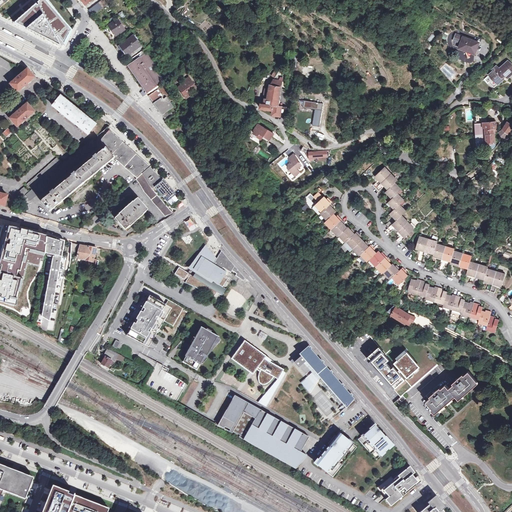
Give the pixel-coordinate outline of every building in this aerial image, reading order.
[(0,0),(0,8),(9,0),(0,0)] [(60,0),(22,0),(3,16),(60,47),(64,46),(78,20),(60,0)] [(109,2),(107,0),(101,0),(89,10),(93,16),(109,2)] [(467,17),(464,21),(475,28),(477,24),(467,17)] [(126,23),(121,18),(110,25),(117,35),(126,29),(123,25),(126,23)] [(472,50),(476,40),(461,33),(456,44),(461,47),(462,45),(472,50)] [(130,61),(132,59),(143,50),(145,49),(135,35),(125,43),(126,44),(121,48),(130,61)] [(134,75),(147,94),(163,83),(166,81),(147,54),(146,55),(143,50),(132,59),(134,62),(128,67),(134,75)] [(0,64),(11,71),(14,65),(0,56),(0,64)] [(511,64),(511,62),(510,59),(500,65),(498,62),(495,64),(496,65),(491,68),(495,75),(497,74),(499,78),(508,73),(509,75),(511,72),(511,66),(511,65),(511,64)] [(11,84),(18,92),(35,77),(28,68),(11,84)] [(190,79),(185,83),(178,88),(185,97),(190,94),(189,94),(191,92),(191,93),(192,93),(196,90),(197,89),(190,79)] [(282,86),(282,81),(275,80),(274,85),(270,85),(268,97),(265,97),(265,100),(261,100),(260,108),(273,110),(273,115),(281,116),(281,113),(282,105),(279,105),(280,86),(282,86)] [(5,88),(0,92),(0,93),(4,99),(10,94),(5,88)] [(185,97),(178,88),(175,90),(183,101),(197,91),(196,90),(192,93),(191,93),(191,92),(189,94),(190,94),(185,97)] [(166,122),(175,115),(163,98),(164,97),(158,89),(148,96),(166,122)] [(78,128),(82,132),(84,130),(88,134),(95,124),(61,97),(56,103),(55,102),(53,104),(54,105),(53,106),(60,112),(59,113),(64,117),(65,116),(79,127),(78,128)] [(324,104),(305,101),(304,107),(316,109),(313,125),(320,127),(324,104)] [(28,103),(10,118),(18,127),(35,112),(28,103)] [(476,123),(476,135),(496,134),(499,133),(498,122),(476,123)] [(263,139),(269,143),(274,134),(269,130),(268,131),(264,128),(259,124),(255,131),(256,131),(255,133),(259,136),(258,137),(263,140),(263,139)] [(108,133),(147,169),(150,167),(112,132),(110,131),(108,133)] [(143,173),(147,169),(108,133),(103,138),(103,140),(103,141),(103,142),(105,145),(107,147),(97,155),(96,155),(93,157),(94,158),(75,173),(75,172),(72,175),(72,176),(54,191),(53,190),(50,193),(51,194),(41,201),(50,212),(117,157),(137,179),(143,173)] [(493,146),(494,150),(498,147),(497,146),(496,134),(476,135),(477,147),(493,146)] [(97,145),(93,139),(70,158),(51,173),(32,189),(29,191),(25,195),(29,200),(97,145)] [(263,139),(263,140),(259,146),(262,148),(265,150),(269,143),(263,139)] [(314,151),(304,146),(302,151),(307,153),(307,154),(312,161),(316,158),(328,157),(328,150),(314,151)] [(27,184),(32,189),(51,173),(70,158),(66,152),(27,184)] [(290,168),(296,176),(300,172),(298,169),(302,165),(297,159),(298,158),(295,154),(291,158),(290,161),(292,163),(290,165),(290,168)] [(162,180),(150,167),(147,169),(143,173),(152,189),(154,187),(165,200),(166,199),(173,193),(166,184),(164,181),(163,181),(162,180)] [(377,188),(392,173),(386,167),(377,175),(381,179),(374,185),(377,188)] [(137,179),(136,180),(139,183),(144,191),(165,218),(173,213),(152,189),(143,173),(137,179)] [(399,180),(392,173),(377,188),(380,191),(387,185),(390,188),(396,182),(399,180)] [(0,182),(13,186),(14,179),(0,175),(0,182)] [(396,182),(390,188),(387,191),(391,195),(385,200),(388,203),(399,193),(403,189),(396,182)] [(25,195),(29,191),(25,187),(12,198),(16,202),(25,195)] [(315,196),(320,201),(325,197),(320,192),(315,196)] [(0,204),(5,206),(9,196),(0,193),(0,204)] [(173,193),(166,199),(168,202),(176,196),(173,193)] [(310,206),(316,202),(310,193),(304,197),(310,206)] [(393,205),(397,208),(401,204),(405,200),(399,193),(388,203),(384,207),(387,211),(393,205)] [(326,196),(325,197),(320,201),(317,204),(323,211),(332,203),(333,202),(330,199),(329,200),(328,198),(326,196)] [(147,210),(137,198),(132,202),(119,213),(119,214),(115,218),(125,229),(129,225),(130,226),(143,215),(142,214),(147,210)] [(322,212),(329,219),(335,213),(337,211),(333,207),(335,206),(332,203),(323,211),(322,212)] [(323,211),(317,204),(314,206),(314,208),(320,214),(322,212),(323,211)] [(401,204),(397,208),(392,212),(398,219),(403,215),(407,211),(401,204)] [(333,229),(343,219),(341,216),(339,218),(338,216),(335,213),(329,219),(326,222),(333,229)] [(400,230),(409,222),(403,215),(398,219),(396,222),(389,228),(388,229),(391,232),(397,227),(400,230)] [(340,235),(348,227),(344,223),(346,222),(343,219),(333,229),(339,236),(340,235)] [(387,225),(389,228),(396,222),(393,219),(387,225)] [(409,222),(400,230),(404,234),(398,240),(401,243),(416,229),(409,222)] [(349,226),(348,227),(340,235),(347,241),(348,241),(357,232),(355,229),(353,231),(352,229),(349,226)] [(43,255),(47,237),(11,228),(0,268),(0,301),(15,305),(27,261),(40,265),(41,260),(43,255)] [(358,231),(357,232),(348,241),(355,247),(364,239),(361,236),(359,234),(361,233),(358,231)] [(426,250),(430,239),(422,236),(418,248),(426,250)] [(47,237),(43,255),(53,257),(42,315),(51,321),(53,307),(57,308),(58,304),(54,303),(60,273),(63,274),(64,270),(60,269),(66,241),(57,239),(57,240),(47,237)] [(364,239),(355,247),(361,254),(362,254),(371,245),(369,242),(368,243),(366,242),(364,239)] [(426,250),(435,253),(438,243),(439,241),(430,239),(426,250)] [(72,243),(71,251),(74,252),(75,248),(80,249),(78,259),(85,260),(85,259),(88,247),(78,245),(72,243)] [(443,258),(447,246),(438,243),(435,253),(434,255),(443,258)] [(372,244),(371,245),(362,254),(369,261),(371,259),(378,252),(375,249),(373,248),(374,247),(372,244)] [(205,246),(199,255),(213,264),(216,259),(205,246)] [(443,258),(452,261),(455,251),(456,248),(447,246),(443,258)] [(85,259),(85,260),(86,260),(85,265),(94,266),(95,260),(97,248),(88,247),(85,259)] [(216,259),(213,264),(199,255),(198,254),(190,266),(192,267),(194,269),(197,271),(194,276),(191,274),(188,273),(186,271),(179,267),(175,274),(186,281),(185,283),(215,296),(218,291),(213,288),(217,283),(223,287),(229,277),(225,275),(226,272),(220,268),(221,266),(231,272),(232,270),(237,273),(236,275),(240,278),(242,274),(222,250),(216,259)] [(377,266),(387,256),(384,253),(383,254),(382,253),(379,250),(378,252),(371,259),(377,266)] [(461,265),(464,253),(455,251),(452,261),(452,263),(461,265)] [(461,265),(469,268),(471,261),(473,256),(464,253),(461,265)] [(385,272),(393,264),(390,262),(389,260),(390,259),(387,256),(377,266),(384,273),(385,272)] [(474,284),(480,264),(471,261),(469,268),(468,273),(473,274),(470,283),(474,284)] [(394,277),(402,269),(399,267),(398,268),(397,266),(394,263),(393,264),(385,272),(392,279),(394,277)] [(481,277),(486,278),(488,268),(489,267),(480,264),(474,284),(478,285),(481,277)] [(402,269),(394,277),(400,283),(409,275),(407,273),(405,271),(406,270),(404,267),(402,269)] [(491,291),(497,271),(488,268),(486,278),(485,280),(490,282),(488,290),(491,291)] [(506,274),(497,271),(491,291),(496,292),(498,284),(502,285),(506,274)] [(409,290),(418,293),(422,280),(418,278),(418,280),(413,278),(409,290)] [(418,293),(428,295),(431,286),(431,284),(425,282),(426,281),(422,280),(418,293)] [(213,288),(218,291),(223,294),(226,289),(223,287),(217,283),(213,288)] [(436,300),(440,287),(437,286),(436,287),(431,286),(428,295),(427,297),(436,300)] [(436,300),(445,303),(448,293),(449,291),(443,290),(444,288),(440,287),(436,300)] [(448,293),(445,303),(445,305),(454,308),(458,295),(455,294),(454,295),(448,293)] [(454,308),(463,311),(466,301),(467,299),(463,298),(461,297),(461,296),(458,295),(454,308)] [(167,305),(150,296),(127,336),(144,344),(167,305)] [(471,315),(476,302),(472,301),(471,302),(466,301),(463,311),(462,312),(471,315)] [(471,315),(481,318),(483,310),(484,306),(481,305),(478,305),(479,303),(476,302),(471,315)] [(405,324),(406,322),(411,314),(398,307),(395,305),(391,308),(395,311),(393,314),(392,316),(405,324)] [(483,310),(481,318),(480,322),(488,325),(492,314),(493,311),(489,310),(489,311),(487,311),(483,310)] [(411,314),(406,322),(409,324),(411,320),(412,321),(415,316),(411,314)] [(492,314),(488,325),(487,328),(497,331),(500,319),(494,317),(495,315),(492,314)] [(55,320),(52,319),(52,322),(43,319),(40,328),(53,331),(55,320)] [(206,330),(202,328),(191,347),(194,348),(193,350),(191,350),(186,356),(183,362),(197,370),(204,357),(202,356),(203,354),(207,356),(218,336),(211,333),(211,331),(207,329),(206,330)] [(267,335),(261,332),(258,337),(265,340),(267,335)] [(266,356),(245,341),(231,359),(250,372),(254,367),(257,369),(260,371),(258,377),(259,381),(260,383),(262,385),(264,385),(266,385),(269,383),(271,381),(272,379),(273,377),(278,379),(281,375),(284,370),(265,359),(266,356)] [(347,408),(357,401),(318,357),(312,350),(309,346),(308,347),(300,354),(301,357),(295,362),(299,367),(304,363),(313,373),(305,379),(301,383),(310,393),(320,378),(347,408)] [(386,353),(381,347),(368,358),(377,369),(378,368),(385,375),(384,377),(395,390),(406,380),(401,373),(403,371),(409,378),(410,377),(411,378),(413,377),(413,378),(414,377),(415,376),(413,374),(420,368),(414,361),(416,360),(407,350),(398,358),(399,360),(393,366),(395,367),(393,369),(392,368),(388,363),(388,364),(387,363),(391,360),(385,353),(386,353)] [(116,354),(107,349),(103,355),(105,356),(112,360),(116,354)] [(115,362),(112,360),(105,356),(102,363),(108,367),(110,364),(113,366),(115,362)] [(417,383),(409,390),(414,396),(445,368),(440,363),(422,378),(417,383)] [(162,368),(157,365),(156,367),(146,385),(177,402),(187,384),(162,370),(162,368)] [(449,387),(455,393),(458,397),(477,380),(468,370),(461,377),(460,376),(456,380),(457,381),(449,387)] [(455,393),(449,387),(446,384),(439,390),(438,389),(433,393),(434,394),(427,401),(435,410),(455,393)] [(240,401),(241,399),(235,395),(232,401),(235,402),(238,404),(240,401)] [(309,436),(241,399),(240,401),(238,404),(235,402),(232,401),(218,425),(296,469),(307,455),(301,452),(309,436)] [(374,425),(367,417),(363,421),(370,429),(359,439),(377,458),(393,444),(375,424),(374,425)] [(333,476),(357,446),(340,432),(337,436),(335,435),(329,443),(330,444),(316,463),(333,476)] [(413,475),(416,472),(408,462),(378,487),(392,505),(406,493),(405,492),(418,481),(413,475)] [(0,464),(12,469),(4,491),(26,499),(34,477),(0,464)] [(0,500),(4,491),(12,469),(0,464),(0,500)] [(53,489),(44,511),(108,511),(109,511),(110,508),(109,508),(74,494),(74,493),(71,492),(71,493),(55,487),(54,487),(53,489)] [(442,505),(436,497),(428,503),(430,504),(423,510),(424,511),(444,511),(440,507),(442,505)] [(416,510),(426,504),(423,500),(413,506),(416,510)]
